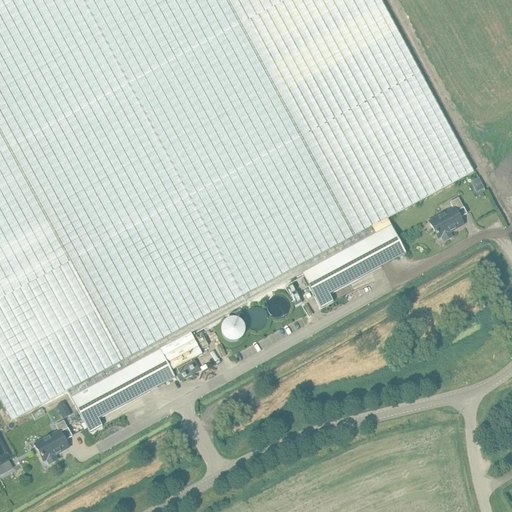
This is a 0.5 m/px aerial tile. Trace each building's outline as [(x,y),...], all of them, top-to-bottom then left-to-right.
[(0,0),(0,399),(7,413),(14,425),(69,396),(86,387),(160,348),(191,334),(302,274),(326,262),(341,253),(379,232),(390,224),(473,173),(380,0),(0,0)] [(511,0),(402,0),(510,211),(511,210),(511,0)] [(479,178),(471,182),(477,193),(485,189),(479,178)] [(438,239),(441,237),(444,242),(451,238),(449,233),(463,226),(459,219),(467,215),(458,199),(450,203),(453,209),(429,222),(438,239)] [(326,262),(302,274),(321,310),(334,303),(330,296),(405,255),(390,224),(379,232),(341,253),(326,262)] [(303,279),(297,282),(301,291),(307,288),(303,279)] [(292,285),(285,289),(295,307),(302,303),(292,285)] [(293,308),(293,307),(293,305),(292,303),(291,300),(289,298),(287,297),(285,295),(283,295),(280,294),(278,295),(276,295),(274,296),(272,298),(270,300),(269,302),(268,305),(268,307),(268,309),(269,312),(271,316),(273,317),(275,319),(277,319),(280,320),(282,320),(285,319),(287,318),(289,316),(291,314),(292,312),(293,308)] [(268,321),(268,320),(268,318),(267,315),(265,312),(263,310),(261,309),(258,308),(256,308),(253,308),(251,308),(249,309),(247,311),(245,313),(244,315),(243,320),(243,322),(243,324),(246,328),(247,330),(250,331),(252,332),(254,333),(257,333),(259,332),(262,331),(264,330),(266,328),(267,325),(268,323),(268,321)] [(242,334),(242,332),(241,329),(240,327),(238,325),(237,324),(234,322),(232,322),(230,321),(227,322),(225,322),(223,323),(221,325),(219,327),(218,329),(217,331),(217,334),(217,336),(218,339),(220,343),(222,344),(224,346),(228,347),(231,347),(233,346),(236,345),(238,343),(239,342),(241,339),(242,337),(242,334)] [(191,334),(69,396),(90,433),(103,427),(99,420),(174,378),(170,371),(175,369),(193,359),(201,355),(191,334)] [(195,337),(202,350),(208,346),(201,334),(195,337)] [(176,375),(179,382),(200,371),(193,359),(175,369),(177,374),(176,375)] [(69,412),(64,402),(56,406),(61,416),(69,412)] [(59,432),(35,445),(44,462),(47,460),(49,465),(57,461),(54,456),(68,448),(65,441),(72,437),(64,421),(55,426),(59,432)]
